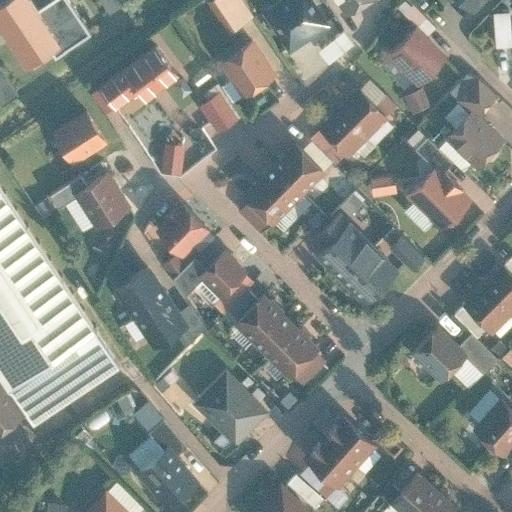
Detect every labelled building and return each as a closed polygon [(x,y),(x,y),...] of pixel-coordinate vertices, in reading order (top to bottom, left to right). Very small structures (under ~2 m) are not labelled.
[(0,0),(0,20),(26,58),(62,34),(38,0),(0,0)] [(252,11),(244,0),(210,0),(229,27),(252,11)] [(313,0),(275,0),(265,7),(289,44),(326,19),(313,0)] [(412,0),(405,8),(428,28),(436,20),(414,0),(412,0)] [(494,7),(496,42),(511,40),(511,29),(510,6),(494,7)] [(329,59),(355,39),(344,24),(318,45),(329,59)] [(415,24),(390,49),(418,78),(443,53),(415,24)] [(253,38),(223,59),(245,90),(274,69),(253,38)] [(157,41),(126,63),(141,85),(147,93),(178,71),(157,41)] [(0,59),(0,100),(18,90),(0,59)] [(141,85),(126,63),(101,81),(118,103),(141,85)] [(461,94),(474,106),(480,112),(499,91),(479,73),(461,94)] [(340,103),(370,132),(389,113),(359,84),(340,103)] [(220,90),(203,101),(219,125),(236,114),(220,90)] [(370,132),(340,103),(320,124),(350,153),(370,132)] [(474,106),(448,133),(478,161),(504,134),(480,112),(474,106)] [(86,108),(54,128),(74,159),(83,154),(106,140),(86,108)] [(438,162),(444,168),(455,158),(430,133),(418,144),(438,162)] [(186,138),(165,136),(162,166),(182,169),(186,138)] [(296,138),(276,159),(306,187),(326,167),(296,138)] [(76,189),(96,176),(83,154),(74,159),(62,167),(69,178),(55,187),(62,198),(76,189)] [(276,159),(261,174),(291,203),(306,187),(276,159)] [(438,162),(408,191),(442,224),(471,195),(444,168),(438,162)] [(96,176),(76,189),(97,223),(131,202),(109,168),(96,176)] [(395,168),(372,171),(374,189),(397,186),(395,168)] [(353,184),(339,171),(327,184),(341,197),(353,184)] [(261,174),(246,190),(276,218),(291,203),(261,174)] [(126,360),(3,177),(0,179),(0,412),(28,395),(41,416),(126,360)] [(366,194),(356,185),(343,198),(353,208),(366,194)] [(183,250),(208,225),(183,201),(159,226),(183,250)] [(316,251),(341,276),(376,241),(341,209),(316,234),(325,242),(316,251)] [(425,254),(403,232),(391,243),(414,266),(425,254)] [(376,241),(341,276),(364,300),(399,265),(376,241)] [(249,267),(226,245),(207,265),(200,272),(203,276),(223,294),(249,267)] [(200,272),(207,265),(196,254),(176,274),(187,293),(203,276),(200,272)] [(166,291),(146,261),(114,283),(134,312),(166,291)] [(511,271),(502,261),(483,281),(511,307),(511,271)] [(511,311),(511,307),(483,281),(465,301),(495,329),(511,311)] [(230,303),(243,315),(261,297),(248,284),(230,303)] [(237,322),(253,337),(284,306),(267,290),(261,297),(243,315),(237,322)] [(185,320),(166,291),(134,312),(153,341),(185,320)] [(284,306),(253,337),(278,362),(309,331),(284,306)] [(454,347),(434,327),(413,348),(443,378),(465,358),(454,347)] [(323,344),(309,331),(278,362),(292,376),(296,372),(319,348),(323,344)] [(472,331),(454,347),(465,358),(479,371),(497,355),(472,331)] [(327,355),(319,348),(296,372),(304,380),(327,355)] [(271,409),(228,365),(194,399),(237,442),(271,409)] [(475,425),(502,449),(511,437),(511,402),(503,394),(475,425)] [(135,403),(145,423),(162,415),(151,395),(135,403)] [(342,410),(323,434),(359,463),(378,439),(342,410)] [(405,443),(383,426),(375,435),(397,452),(405,443)] [(359,463),(323,434),(304,458),(340,486),(359,463)] [(205,482),(171,447),(141,475),(176,510),(205,482)] [(403,511),(418,511),(440,486),(418,468),(391,501),(403,511)] [(246,511),(312,511),(314,510),(282,477),(246,511)] [(451,511),(460,503),(440,486),(418,511),(451,511)] [(131,511),(110,493),(92,511),(131,511)] [(47,511),(63,511),(64,498),(47,498),(47,511)]
